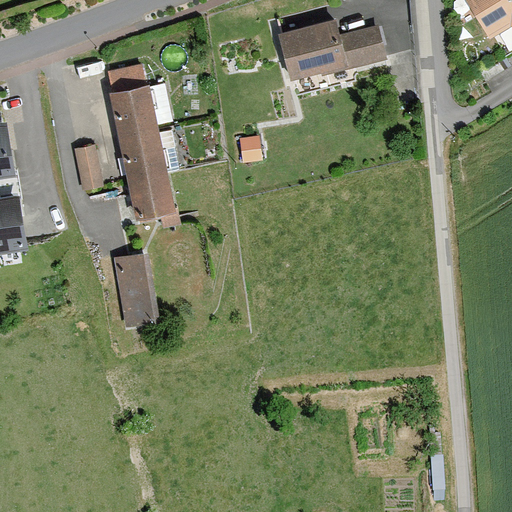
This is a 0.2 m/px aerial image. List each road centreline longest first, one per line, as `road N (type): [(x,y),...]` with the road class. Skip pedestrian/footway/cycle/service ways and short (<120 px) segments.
road 1 (track): [(434,122),(460,511)]
road 2 (tertiary): [(156,0),(0,55)]
